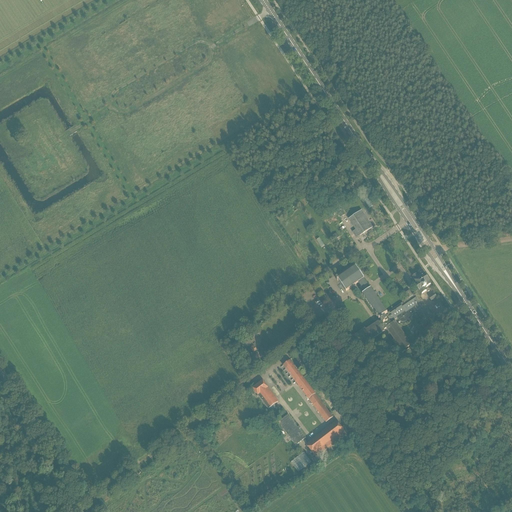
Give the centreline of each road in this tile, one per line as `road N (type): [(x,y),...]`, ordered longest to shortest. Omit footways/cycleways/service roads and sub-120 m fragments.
road 1 (unclassified): [(409,511),(297,338),(329,306),(316,272),(410,220)]
road 2 (track): [(297,338),(284,357),(89,505)]
road 3 (secondary): [(410,220),(269,10)]
road 4 (secondary): [(511,371),(410,220)]
road 5 (track): [(89,505),(0,375)]
road 6 (residential): [(211,46),(211,59),(125,112),(111,106)]
road 7 (residential): [(111,106),(115,91),(193,42),(211,46)]
